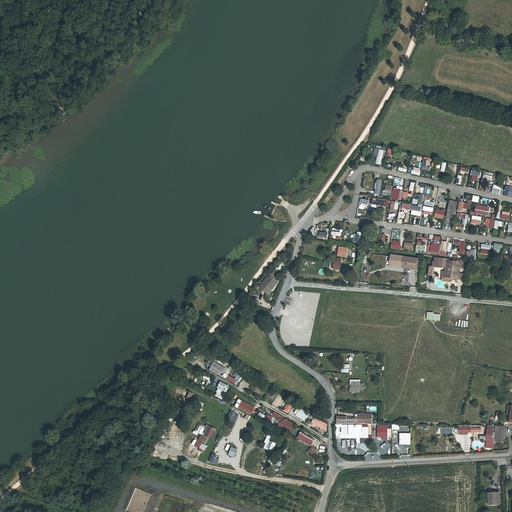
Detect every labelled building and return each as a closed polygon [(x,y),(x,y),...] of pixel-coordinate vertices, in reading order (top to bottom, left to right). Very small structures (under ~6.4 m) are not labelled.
[(0,66),(4,70),(11,65),(6,59),(0,65),(0,66)] [(441,179),(449,182),(451,175),(442,173),(441,179)] [(493,193),(501,195),(502,187),(495,185),(493,193)] [(394,189),(393,199),(402,200),(403,190),(394,189)] [(468,203),(460,202),(459,211),(470,213),(472,201),(478,201),(478,199),(473,199),(474,195),(470,195),(468,203)] [(362,206),(369,207),(368,215),(376,217),(378,207),(372,205),(373,198),(369,197),(368,201),(363,200),(362,206)] [(454,219),(457,203),(450,201),(447,218),(454,219)] [(362,233),(355,233),(354,243),(361,243),(362,233)] [(460,246),(459,254),(465,254),(467,242),(457,241),(456,245),(460,246)] [(337,256),(347,258),(348,249),(348,248),(339,247),(337,256)] [(416,270),(418,259),(404,257),(403,268),(416,270)] [(460,267),(465,268),(466,261),(435,259),(434,266),(445,267),(445,271),(444,277),(457,279),(463,280),(464,274),(459,274),(460,267)] [(438,271),(439,268),(430,267),(429,276),(435,277),(435,271),(438,271)] [(457,281),(457,279),(444,277),(445,271),(442,271),(441,281),(451,283),(453,280),(457,281)] [(269,294),(272,291),(271,290),(278,282),(270,275),(260,287),(269,294)] [(279,283),(278,282),(271,290),(272,291),(279,283)] [(244,301),(248,302),(254,295),(250,293),(244,301)] [(428,313),(427,320),(441,321),(442,314),(428,313)] [(219,376),(224,368),(214,363),(210,370),(219,376)] [(238,385),(242,375),(239,374),(236,379),(229,375),(227,380),(238,385)] [(252,378),(245,374),(242,378),(249,382),(252,378)] [(226,399),(232,387),(223,382),(217,394),(226,399)] [(251,390),(259,395),(264,387),(256,382),(251,390)] [(360,382),(351,382),(351,392),(360,392),(360,390),(363,390),(363,384),(360,384),(360,382)] [(282,408),(285,397),(277,395),(274,405),(282,408)] [(255,407),(242,401),(239,408),(251,414),(255,407)] [(289,414),(293,406),(288,404),(284,411),(289,414)] [(299,407),(294,415),(307,422),(311,414),(299,407)] [(272,416),(267,414),(264,421),(268,424),(272,416)] [(338,417),(337,423),(364,424),(364,422),(372,422),(372,414),(367,414),(364,414),(358,414),(358,417),(338,417)] [(280,423),(277,429),(290,435),(292,429),(280,423)] [(342,434),(344,434),(354,434),(362,434),(362,438),(368,438),(368,426),(342,425),(342,434)] [(214,438),(217,429),(208,426),(205,435),(214,438)] [(494,439),(495,433),(493,433),(494,426),(488,426),(487,448),(494,448),(494,441),(494,439)] [(497,426),(495,439),(502,439),(504,440),(506,427),(497,426)] [(301,432),(297,438),(311,446),(315,440),(301,432)] [(401,440),(403,440),(406,440),(411,441),(411,432),(401,432),(402,436),(401,436),(401,440)] [(201,436),(197,444),(201,446),(205,438),(201,436)] [(268,437),(264,447),(273,451),(277,441),(268,437)] [(229,455),(234,457),(238,448),(232,446),(229,455)] [(194,454),(200,456),(202,450),(196,448),(194,454)] [(261,450),(258,455),(270,460),(272,455),(261,450)] [(489,505),(500,505),(499,493),(496,493),(496,492),(494,492),(494,493),(489,493),(489,505)]
